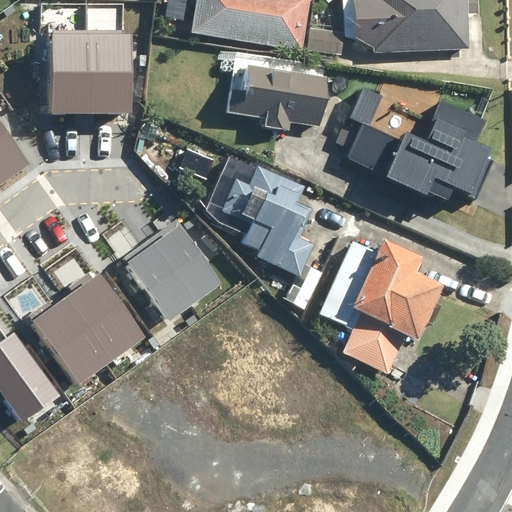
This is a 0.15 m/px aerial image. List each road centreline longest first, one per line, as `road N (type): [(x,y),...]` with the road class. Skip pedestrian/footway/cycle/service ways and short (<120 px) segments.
road 1 (unknown): [(443,505),(397,447),(241,427),(167,406)]
road 2 (residential): [(0,227),(49,190),(140,188)]
